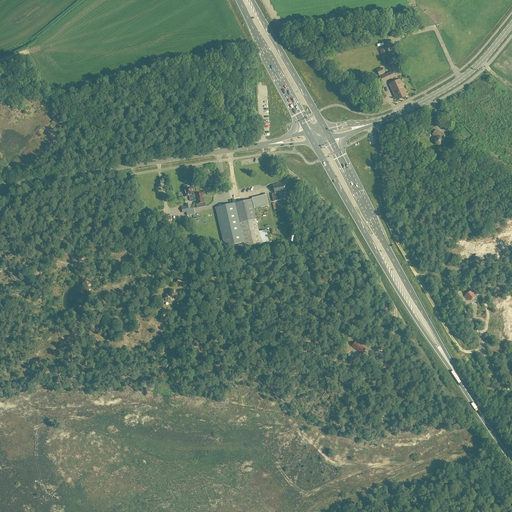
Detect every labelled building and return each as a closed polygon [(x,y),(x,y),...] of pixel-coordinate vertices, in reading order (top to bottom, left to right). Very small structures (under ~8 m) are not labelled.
[(382,83),(395,77),(392,70),(379,77),(382,83)] [(406,96),(403,89),(404,89),(400,80),(389,85),(396,100),(406,96)] [(436,138),(435,140),(433,140),(433,144),(435,143),(435,144),(438,145),(441,145),(442,142),(443,140),(441,139),(444,136),(436,130),(432,135),(436,138)] [(461,159),(465,154),(456,147),(453,152),(461,159)] [(279,193),(286,191),(284,183),(273,186),(275,193),(272,194),(274,202),(281,200),(279,193)] [(184,187),(185,197),(190,196),(191,201),(195,201),(192,185),(188,186),(188,185),(184,186),(184,187)] [(203,193),(195,195),(197,208),(206,206),(205,202),(204,202),(203,193)] [(253,204),(252,204),(253,208),(269,205),(266,195),(252,199),(253,204)] [(251,200),(215,208),(224,247),(243,243),(250,246),(261,244),(258,231),(253,208),(252,204),(251,200)] [(268,231),(261,232),(263,245),(270,243),(268,231)] [(176,277),(174,283),(180,284),(184,285),(185,286),(187,281),(176,277)] [(173,299),(174,292),(175,290),(170,288),(168,294),(165,293),(164,299),(166,300),(165,301),(171,303),(172,299),(173,299)] [(470,301),(475,297),(471,291),(464,296),(467,300),(468,299),(470,301)] [(358,344),(355,348),(363,353),(366,349),(358,344)]
